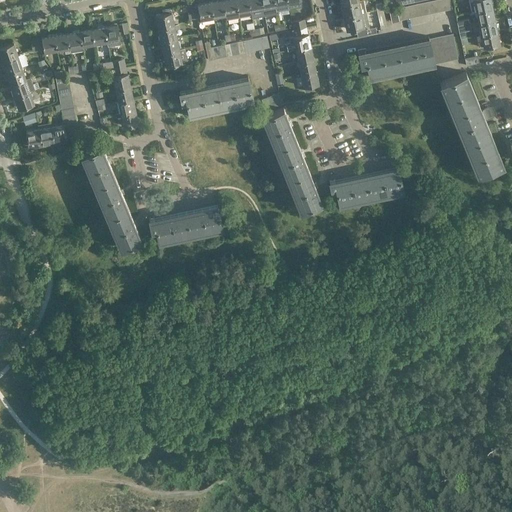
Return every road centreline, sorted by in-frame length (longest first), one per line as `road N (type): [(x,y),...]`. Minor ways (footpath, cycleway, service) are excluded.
road 1 (residential): [(158,131),(133,148),(151,211),(194,204)]
road 2 (residential): [(158,131),(133,0)]
road 3 (residential): [(337,90),(314,114),(340,171),(373,163)]
